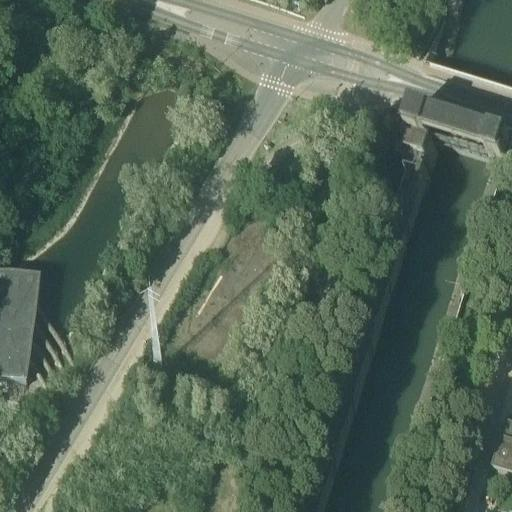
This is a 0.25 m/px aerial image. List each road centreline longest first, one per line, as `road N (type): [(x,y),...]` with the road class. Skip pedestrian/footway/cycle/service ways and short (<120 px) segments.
road 1 (tertiary): [(14,511),(301,51)]
road 2 (tertiary): [(511,115),(301,51)]
road 3 (track): [(511,308),(456,511)]
road 4 (tertiary): [(301,51),(139,0)]
